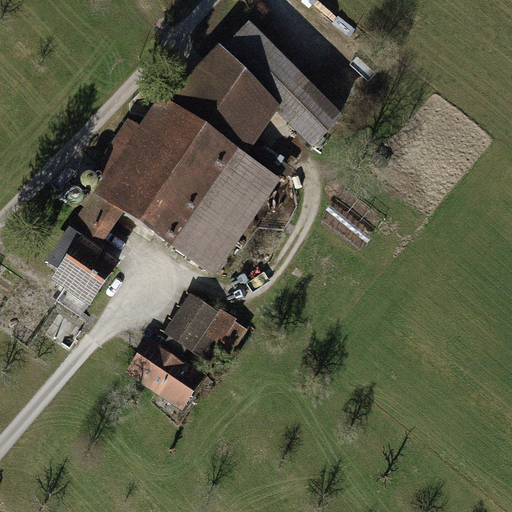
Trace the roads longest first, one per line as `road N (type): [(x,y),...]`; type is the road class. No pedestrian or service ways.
road 1 (track): [(0,221),(215,0)]
road 2 (track): [(155,269),(0,448)]
